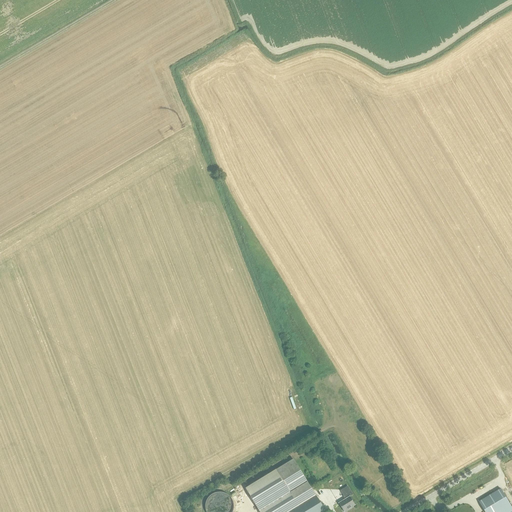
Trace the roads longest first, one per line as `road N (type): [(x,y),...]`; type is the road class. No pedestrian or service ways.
road 1 (track): [(115,0),(0,67)]
road 2 (unclassified): [(407,511),(511,449)]
